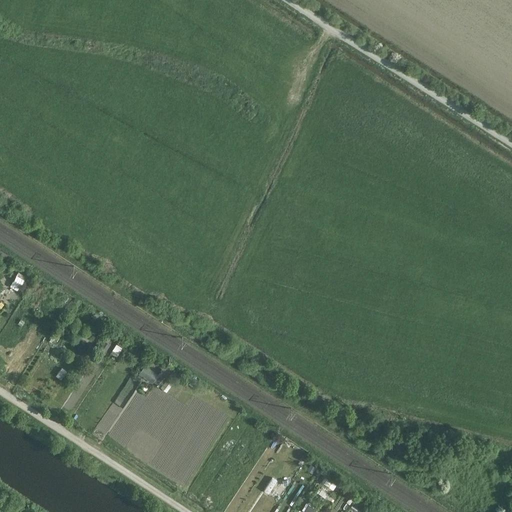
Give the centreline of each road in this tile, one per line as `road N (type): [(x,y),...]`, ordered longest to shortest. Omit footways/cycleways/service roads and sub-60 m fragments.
road 1 (unclassified): [(285,0),(511,145)]
road 2 (track): [(183,511),(0,391)]
